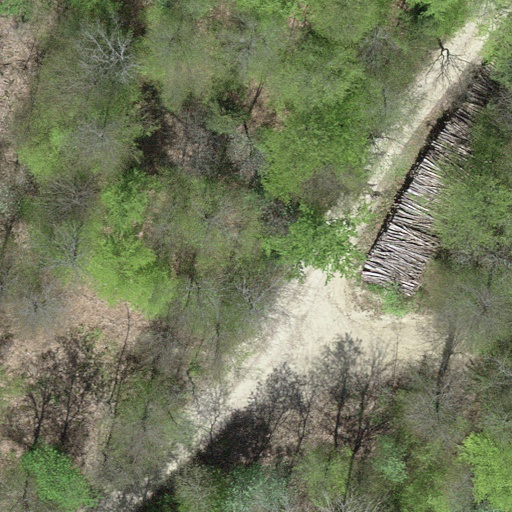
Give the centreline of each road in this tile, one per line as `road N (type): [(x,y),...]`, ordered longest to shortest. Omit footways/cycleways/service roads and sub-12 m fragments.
road 1 (track): [(111,511),(272,346),(364,177),(505,0)]
road 2 (track): [(511,319),(322,348),(272,346)]
